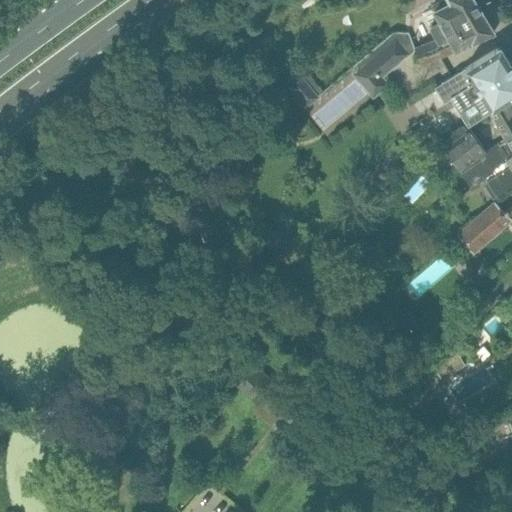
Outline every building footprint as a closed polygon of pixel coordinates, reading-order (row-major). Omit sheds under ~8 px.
[(437,37),(414,46),(422,64),(494,31),(475,0),(441,0),(432,5),(440,19),(430,25),(437,37)] [(358,61),(353,65),(356,69),(362,76),(401,44),(410,54),(415,50),(408,31),(394,31),(389,35),(385,38),(358,61)] [(451,98),(468,124),(491,110),(511,95),(511,64),(500,45),(434,86),(444,102),(451,98)] [(286,83),(287,84),(306,107),(319,96),(317,95),(323,90),(321,89),(305,69),(300,73),(299,72),(286,83)] [(340,92),(335,87),(305,114),(324,134),(365,97),(351,82),(340,92)] [(441,150),(437,145),(421,157),(429,167),(434,162),(445,176),(458,167),(471,186),(502,160),(508,155),(511,152),(511,95),(491,110),(507,136),(486,150),(469,128),(443,147),(444,147),(441,150)] [(511,152),(508,155),(502,160),(506,167),(494,174),(495,175),(486,179),(497,197),(506,189),(511,185),(511,152)] [(495,198),(457,232),(473,251),(511,217),(511,202),(504,209),(495,198)] [(403,283),(410,292),(430,278),(423,269),(403,283)] [(256,402),(304,442),(314,434),(265,392),(256,402)]
